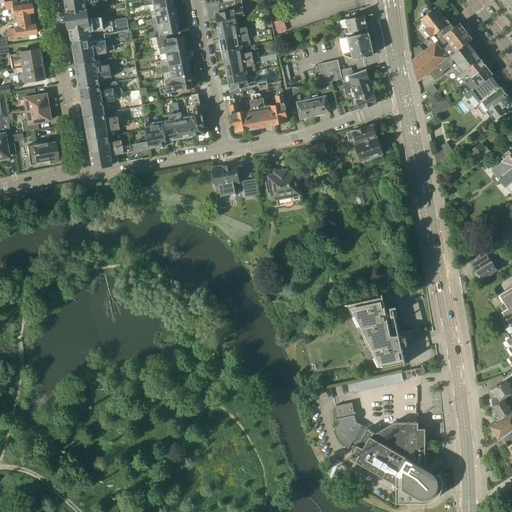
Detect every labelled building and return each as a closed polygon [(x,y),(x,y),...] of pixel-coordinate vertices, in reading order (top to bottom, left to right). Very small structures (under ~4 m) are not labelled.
[(31,4),(17,6),(16,0),(15,0),(3,2),(5,10),(13,9),(14,15),(12,15),(13,21),(17,20),(29,18),(28,13),(30,13),(33,12),(31,4)] [(86,4),(99,1),(106,0),(72,0),(65,1),(67,12),(67,14),(87,10),(86,4)] [(151,12),(175,7),(173,0),(144,0),(142,1),(143,6),(150,4),(151,12)] [(218,27),(237,23),(236,16),(244,14),(240,0),(224,3),(225,12),(216,13),(218,27)] [(511,0),(502,0),(511,12),(511,0)] [(177,21),(178,21),(176,14),(177,12),(177,10),(175,9),(175,7),(151,12),(153,19),(146,20),(147,25),(154,24),(177,20),(177,21)] [(438,40),(454,28),(448,21),(446,22),(435,9),(433,9),(428,9),(423,13),(424,17),(421,19),(428,27),(425,29),(431,37),(434,35),(438,40)] [(128,19),(103,24),(102,17),(89,19),(87,10),(67,14),(70,28),(70,32),(71,32),(72,42),(104,36),(129,32),(128,19)] [(349,27),(341,29),(338,30),(340,35),(343,34),(368,28),(365,15),(347,19),(349,27)] [(0,47),(7,47),(6,41),(16,39),(16,37),(18,36),(36,33),(35,24),(30,25),(29,18),(17,20),(17,21),(13,22),(14,29),(7,31),(8,37),(0,38),(0,47)] [(277,33),(287,30),(284,18),(274,21),(277,33)] [(180,32),(178,21),(177,21),(177,20),(154,24),(155,31),(148,33),(149,38),(157,37),(168,35),(180,32)] [(261,26),(253,28),(249,29),(247,28),(238,29),(237,23),(218,27),(221,39),(264,30),(263,28),(261,26)] [(467,44),(468,43),(473,39),(460,23),(454,28),(438,40),(436,42),(440,47),(446,42),(445,41),(447,39),(451,45),(451,46),(445,50),(446,51),(444,52),(449,58),(467,44)] [(255,36),(254,33),(264,31),(264,30),(221,39),(222,43),(220,44),(222,52),(249,46),(248,39),(249,39),(251,37),(255,36)] [(343,54),(352,52),(353,59),(374,55),(369,32),(339,39),(343,54)] [(168,53),(186,49),(186,48),(186,46),(186,44),(185,43),(184,38),(182,37),(169,39),(168,35),(157,37),(160,54),(168,53)] [(107,46),(106,41),(105,41),(104,36),(72,42),(74,53),(115,47),(114,45),(107,46)] [(440,47),(436,42),(413,60),(415,71),(442,50),(440,47)] [(459,65),(475,52),(468,43),(467,44),(449,58),(429,73),(435,81),(443,74),(444,71),(453,65),(453,60),(454,59),(458,65),(459,65)] [(226,64),(259,57),(258,53),(254,54),(251,52),(243,54),(242,48),(249,47),(249,46),(222,52),(223,59),(225,60),(226,64)] [(0,55),(8,54),(7,47),(0,47),(0,55)] [(108,53),(108,52),(115,51),(115,47),(74,53),(76,66),(101,61),(100,55),(108,53)] [(12,69),(22,67),(41,63),(41,62),(42,62),(41,56),(40,56),(39,49),(20,52),(20,50),(15,51),(16,54),(10,55),(12,69)] [(157,68),(189,62),(186,49),(168,53),(169,59),(156,62),(157,68)] [(449,58),(444,52),(442,50),(415,71),(418,82),(429,73),(449,58)] [(458,65),(447,74),(449,76),(454,72),(458,76),(461,74),(480,58),(475,52),(459,65),(458,65)] [(260,62),(261,61),(268,60),(268,56),(260,57),(259,57),(226,64),(227,70),(226,72),(227,74),(228,75),(228,76),(255,71),(254,65),(255,63),(260,62)] [(463,77),(462,78),(463,79),(456,84),(459,88),(465,83),(486,66),(480,58),(461,74),(463,77)] [(322,86),(331,83),(331,82),(342,78),(337,60),(319,64),(321,73),(319,74),(321,84),(322,86)] [(115,64),(110,65),(110,64),(102,65),(101,61),(76,66),(78,77),(117,71),(116,65),(115,64)] [(164,80),(191,75),(189,62),(157,68),(158,74),(163,74),(164,80)] [(41,63),(22,67),(24,73),(17,74),(19,83),(44,79),(41,63)] [(478,85),(492,74),(486,66),(465,83),(471,90),(478,85)] [(344,90),(370,81),(367,69),(348,76),(351,82),(343,85),(344,90)] [(252,87),(261,85),(268,83),(265,70),(256,72),(257,79),(256,77),(249,79),(247,73),(255,71),(228,76),(231,90),(232,89),(233,94),(253,90),(252,87)] [(112,77),(112,76),(117,75),(118,74),(117,71),(78,77),(80,89),(100,86),(99,79),(112,77)] [(478,85),(471,90),(465,94),(468,98),(473,95),(479,103),(477,105),(484,114),(487,112),(490,116),(493,114),(497,119),(510,109),(510,108),(511,106),(511,99),(508,95),(501,86),(500,87),(491,76),(493,74),(492,74),(478,85)] [(164,80),(166,88),(161,89),(162,94),(194,88),(193,83),(194,80),(193,77),(192,76),(191,75),(164,80)] [(352,100),(374,92),(370,81),(344,90),(346,95),(348,100),(351,99),(352,100)] [(107,89),(101,90),(100,86),(80,89),(82,101),(115,95),(115,94),(117,94),(115,82),(106,83),(107,89)] [(334,96),(333,92),(331,83),(322,86),(321,84),(321,85),(320,85),(323,96),(312,98),(313,102),(316,116),(331,113),(327,98),(334,96)] [(0,94),(4,94),(10,93),(9,85),(0,86),(0,94)] [(432,95),(437,91),(433,85),(427,90),(432,95)] [(313,102),(312,98),(301,101),(298,87),(286,89),(289,105),(297,103),(300,120),(316,116),(313,102)] [(25,111),(49,107),(47,99),(46,94),(36,95),(34,89),(29,90),(30,92),(17,94),(18,101),(23,100),(25,111)] [(271,105),(275,125),(289,122),(283,89),(278,90),(278,93),(277,96),(278,104),(271,105)] [(354,105),(349,107),(351,112),(378,103),(374,92),(352,100),(354,105)] [(434,107),(443,100),(438,92),(428,99),(425,101),(428,105),(431,103),(434,107)] [(7,114),(6,113),(4,94),(0,94),(0,158),(8,157),(5,136),(10,135),(10,133),(9,127),(8,122),(8,121),(7,114)] [(275,125),(271,105),(264,107),(263,98),(260,97),(260,94),(256,95),(262,127),(268,126),(270,126),(272,126),(274,125),(275,125)] [(85,117),(105,113),(103,103),(116,101),(115,95),(82,101),(85,117)] [(256,128),(262,127),(256,95),(252,95),(253,99),(251,101),(253,109),(246,110),(249,129),(251,129),(253,130),(255,129),(256,128)] [(188,108),(188,111),(193,136),(206,133),(200,101),(199,97),(194,98),(195,101),(194,102),(195,107),(188,108)] [(249,129),(246,110),(239,111),(238,104),(235,102),(235,99),(230,100),(236,132),(249,129)] [(436,117),(450,106),(445,99),(431,110),(436,117)] [(179,113),(178,107),(178,102),(173,103),(180,138),(186,137),(188,137),(190,137),(191,136),(193,136),(188,111),(179,113)] [(175,139),(180,138),(173,103),(174,108),(169,109),(170,114),(162,116),(163,122),(168,145),(168,144),(173,143),(175,139)] [(49,107),(25,111),(27,121),(21,122),(23,131),(38,129),(37,123),(50,121),(49,115),(50,115),(49,107)] [(87,128),(120,123),(119,117),(105,119),(105,113),(85,117),(87,128)] [(168,145),(163,122),(154,123),(154,122),(149,123),(148,117),(144,118),(150,148),(159,146),(160,146),(162,149),(166,148),(167,145),(168,145)] [(113,136),(112,130),(121,129),(120,123),(87,128),(89,141),(113,136)] [(357,145),(378,137),(375,129),(377,129),(376,125),(374,125),(369,127),(369,126),(347,133),(350,140),(355,138),(357,145)] [(22,133),(12,135),(13,142),(23,140),(22,133)] [(130,139),(114,142),(113,136),(89,141),(91,152),(123,147),(141,144),(140,143),(131,145),(130,139)] [(378,137),(357,145),(350,147),(352,152),(357,150),(360,161),(383,154),(378,137)] [(45,162),(45,161),(49,160),(50,165),(59,164),(58,157),(57,157),(54,142),(48,143),(48,142),(27,146),(29,155),(35,154),(37,164),(45,162)] [(313,146),(316,164),(327,161),(325,155),(328,154),(324,142),(313,146)] [(437,165),(455,153),(447,142),(441,146),(434,151),(437,165)] [(124,153),(142,150),(141,144),(123,147),(91,152),(93,168),(119,163),(118,154),(124,153)] [(481,144),(472,152),(475,156),(474,156),(478,162),(490,153),(485,147),(484,148),(481,144)] [(511,179),(511,154),(509,150),(502,156),(505,160),(504,161),(504,162),(494,170),(506,184),(511,179)] [(222,186),(224,196),(236,194),(234,183),(240,182),(239,177),(242,176),(241,172),(244,171),(242,161),(232,163),(232,164),(213,168),(216,187),(222,186)] [(317,174),(315,163),(315,161),(309,162),(311,175),(317,174)] [(277,170),(275,169),(268,170),(267,172),(268,176),(265,176),(268,197),(271,200),(301,195),(297,171),(289,172),(288,170),(277,172),(277,170)] [(258,181),(243,184),(246,197),(260,195),(258,181)] [(511,227),(500,238),(507,248),(511,243),(511,227)] [(501,261),(495,265),(487,252),(472,262),(478,270),(476,272),(477,273),(475,275),(478,278),(480,278),(482,277),(483,280),(497,271),(498,272),(505,268),(501,261)] [(511,286),(499,294),(508,308),(502,312),(511,325),(505,329),(511,339),(511,343),(508,346),(511,352),(511,362),(511,364),(511,286)] [(342,306),(348,305),(380,366),(377,367),(377,368),(404,362),(405,364),(406,364),(402,346),(407,345),(406,339),(410,339),(409,331),(399,331),(394,310),(393,310),(386,312),(382,294),(382,297),(341,305),(342,306)] [(408,378),(417,376),(426,374),(424,367),(406,371),(408,378)] [(347,383),(350,393),(404,382),(402,372),(347,383)] [(511,375),(504,381),(503,380),(505,379),(502,375),(488,381),(491,390),(491,394),(494,398),(492,399),(493,402),(494,404),(493,405),(511,392),(511,375)] [(511,392),(493,405),(493,408),(494,409),(493,410),(494,419),(497,420),(511,411),(511,406),(510,403),(511,401),(511,392)] [(346,447),(349,448),(362,425),(357,422),(352,403),(334,406),(339,426),(335,427),(335,430),(336,433),(337,436),(339,439),(341,442),(343,444),(346,447)] [(511,413),(491,427),(499,439),(511,430),(511,413)] [(426,468),(426,467),(426,428),(419,428),(419,422),(395,422),(376,433),(368,428),(358,445),(356,444),(354,445),(353,446),(352,448),(353,450),(353,451),(354,452),(359,455),(356,461),(397,484),(397,502),(404,502),(406,502),(424,502),(427,502),(429,502),(432,501),(434,500),(436,499),(438,497),(439,495),(441,493),(442,491),(442,489),(443,486),(443,484),(443,481),(442,478),(441,476),(440,474),(437,476),(435,474),(434,473),(432,472),(426,468)] [(347,468),(343,465),(342,465),(337,473),(342,476),(347,468)]
